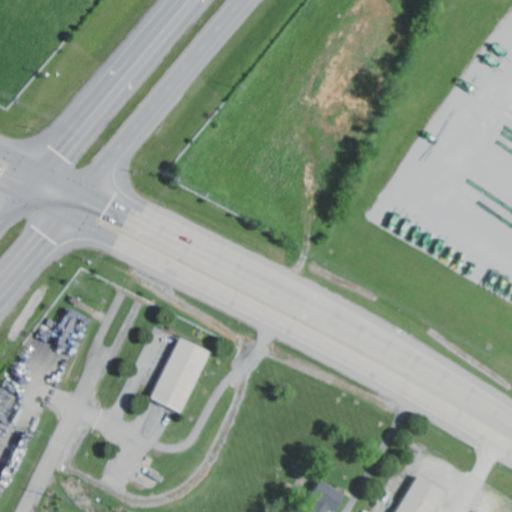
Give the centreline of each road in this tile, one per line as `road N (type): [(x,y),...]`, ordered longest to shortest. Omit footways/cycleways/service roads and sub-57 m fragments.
road 1 (primary): [(511,434),(0,167)]
road 2 (trunk): [(0,296),(250,0)]
road 3 (trunk): [(188,0),(0,223)]
road 4 (residential): [(121,295),(27,511)]
road 5 (residential): [(78,408),(139,304)]
